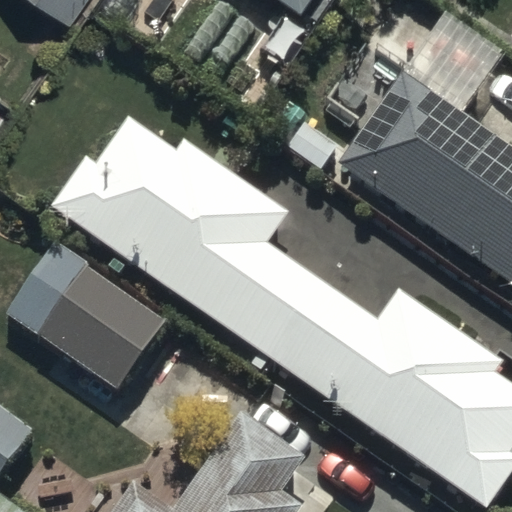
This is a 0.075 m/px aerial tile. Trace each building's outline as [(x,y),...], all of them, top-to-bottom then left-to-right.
[(43,0),(69,17),(80,0),(43,0)] [(271,0),(302,21),(317,0),(271,0)] [(511,152),(404,81),(341,176),(511,289),(511,152)] [(89,159),(52,210),(261,359),(253,369),(267,379),(276,367),(478,511),(489,511),(511,480),(511,386),(498,377),(504,368),(399,293),(377,325),(269,248),(291,218),(186,143),(178,154),(132,121),(100,166),(89,159)] [(54,246),(4,316),(118,396),(168,327),(54,246)] [(36,435),(0,409),(0,482),(2,483),(36,435)] [(169,511),(136,488),(118,511),(303,511),(284,498),(307,465),(246,422),(182,511),(169,511)] [(24,511),(0,495),(0,511),(24,511)]
